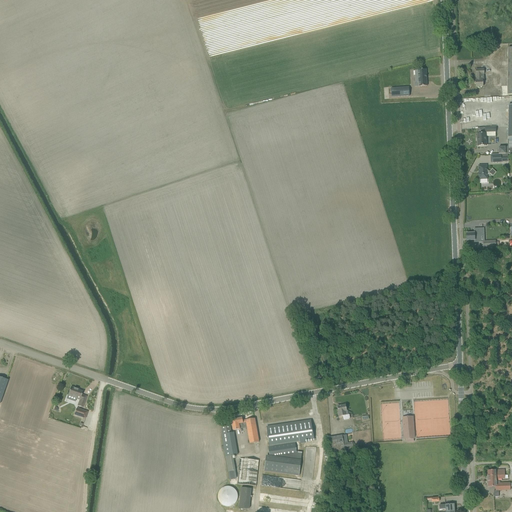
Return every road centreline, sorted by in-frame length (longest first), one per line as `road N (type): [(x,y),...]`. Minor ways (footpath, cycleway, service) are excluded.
road 1 (secondary): [(459,366),(443,0)]
road 2 (tertiary): [(459,366),(217,412),(114,384)]
road 3 (secondary): [(466,511),(459,366)]
road 4 (tertiary): [(0,344),(114,384)]
